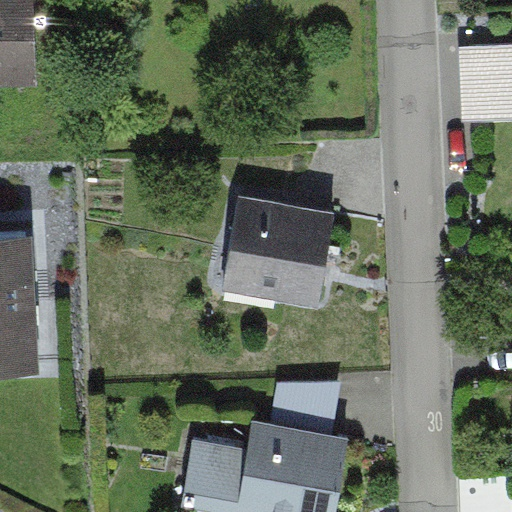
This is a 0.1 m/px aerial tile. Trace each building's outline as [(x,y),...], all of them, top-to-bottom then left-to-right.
[(0,0),(0,85),(43,85),(40,0),(0,0)] [(511,48),(462,50),(465,130),(511,127),(511,48)] [(338,211),(235,193),(219,286),(323,304),(338,211)] [(0,380),(42,379),(39,230),(0,230),(0,380)] [(343,417),(344,375),(281,373),(280,415),(343,417)] [(203,412),(186,499),(255,511),(345,511),(359,442),(203,412)]
